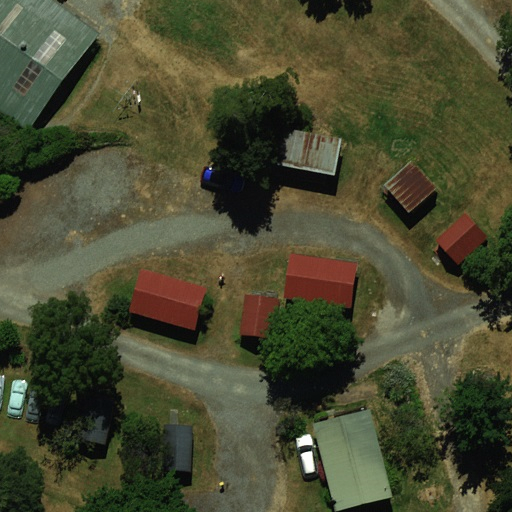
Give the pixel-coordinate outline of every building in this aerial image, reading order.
[(96,34),(47,0),(0,0),(0,111),(27,130),(96,34)] [(269,162),(333,175),(340,139),(276,126),(269,162)] [(411,161),(385,185),(409,212),(436,188),(411,161)] [(487,237),(465,214),(437,241),(459,264),(487,237)] [(357,263),(291,253),(284,297),(351,307),(357,263)] [(208,287),(142,268),(129,310),(195,330),(208,287)] [(279,300),(245,294),(239,334),(272,339),(279,300)] [(80,435),(105,443),(117,403),(92,395),(80,435)] [(369,411),(313,424),(334,511),(389,498),(369,411)] [(191,426),(166,425),(164,470),(189,471),(191,426)]
